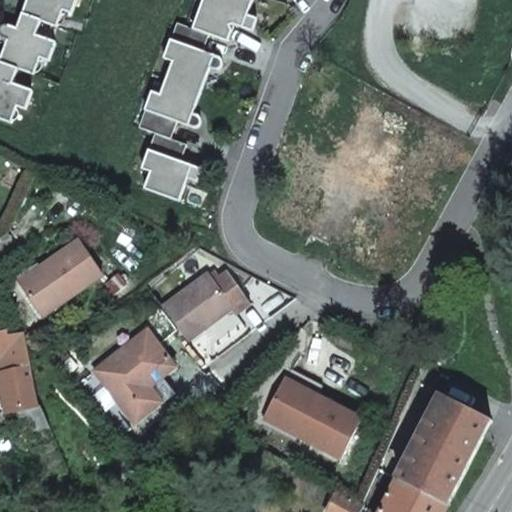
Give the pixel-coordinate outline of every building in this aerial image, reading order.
[(11,83),(16,67),(32,73),(39,56),(47,59),(54,40),(33,33),(39,19),(55,24),(61,8),(69,11),(73,0),(20,0),(12,25),(1,23),(0,23),(0,35),(4,37),(0,46),(0,119),(9,123),(16,107),(24,110),(31,91),(11,83)] [(216,56),(202,51),(208,34),(227,41),(233,24),(245,29),(250,16),(246,15),(252,0),(202,0),(192,28),(175,22),(163,57),(171,60),(158,94),(150,91),(136,127),(151,133),(138,170),(146,173),(141,189),(175,202),(184,181),(187,182),(192,168),(177,162),(183,145),(168,140),(175,123),(190,128),(192,129),(195,127),(197,126),(199,124),(199,121),(199,119),(198,117),(195,115),(192,114),(209,69),(213,70),(215,70),(218,69),(220,67),(221,65),(222,62),(221,59),(219,57),(216,56)] [(252,31),(257,19),(250,16),(245,29),(252,31)] [(194,185),(199,171),(192,168),(187,182),(194,185)] [(20,283),(41,315),(102,276),(78,241),(40,265),(42,269),(20,283)] [(217,290),(224,285),(212,269),(205,274),(217,290)] [(224,285),(217,290),(205,274),(162,305),(184,334),(226,303),(233,311),(247,300),(231,280),(224,285)] [(110,282),(96,292),(101,300),(115,291),(110,282)] [(147,328),(93,368),(133,422),(161,401),(149,385),(175,365),(147,328)] [(33,380),(24,336),(23,332),(0,334),(0,386),(1,391),(7,410),(18,408),(39,405),(33,380)] [(359,419),(282,379),(262,419),(338,459),(359,419)] [(489,421),(440,395),(397,479),(446,505),(489,421)] [(21,434),(48,426),(39,405),(18,408),(21,434)] [(442,511),(446,505),(397,479),(396,478),(377,511),(442,511)] [(352,511),(356,504),(345,498),(333,490),(321,511),(352,511)]
